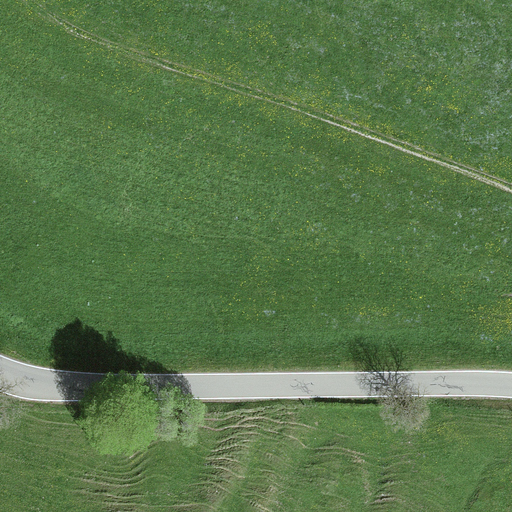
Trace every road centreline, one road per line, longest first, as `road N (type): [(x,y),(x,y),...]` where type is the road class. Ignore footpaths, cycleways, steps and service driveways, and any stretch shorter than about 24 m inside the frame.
road 1 (track): [(511,187),(122,52),(21,0)]
road 2 (tertiary): [(0,370),(44,384),(116,388),(511,384)]
